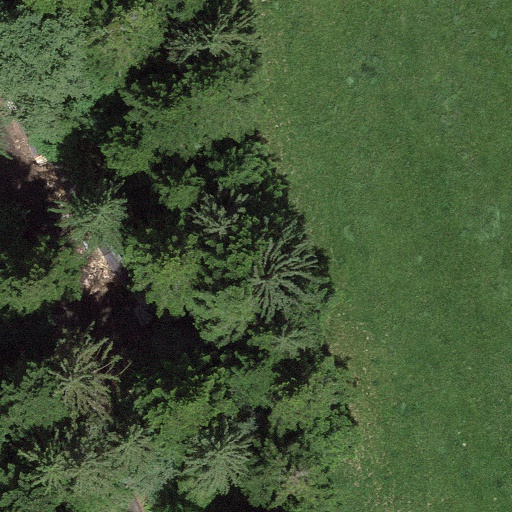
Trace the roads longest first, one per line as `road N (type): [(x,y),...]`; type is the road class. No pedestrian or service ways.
road 1 (track): [(159,511),(131,398),(55,242)]
road 2 (track): [(55,242),(0,135)]
